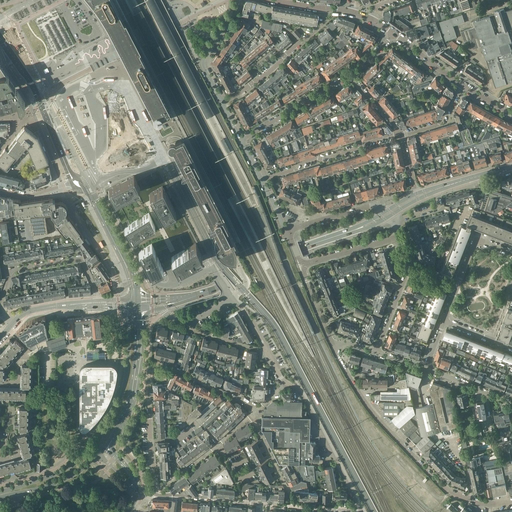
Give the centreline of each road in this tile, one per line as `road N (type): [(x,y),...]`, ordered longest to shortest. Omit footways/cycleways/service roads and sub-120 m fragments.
road 1 (residential): [(511,503),(484,504),(447,491),(373,415),(332,347)]
road 2 (secondary): [(196,296),(356,229)]
road 3 (secondary): [(76,179),(0,37)]
road 4 (residential): [(98,303),(80,256),(11,269),(0,300)]
road 5 (residential): [(361,511),(298,389),(285,385)]
road 6 (residential): [(261,180),(400,134)]
road 7 (secondary): [(106,447),(134,389),(139,310)]
road 8 (residential): [(222,102),(280,62),(323,23),(325,9)]
road 9 (secondary): [(130,309),(122,393),(97,442)]
road 10 (residential): [(154,493),(150,364)]
road 11 (residential): [(233,297),(212,267),(170,286),(128,269)]
road 12 (residential): [(241,140),(349,75)]
